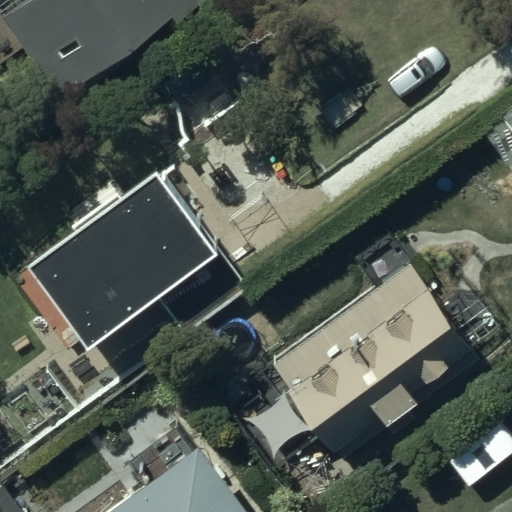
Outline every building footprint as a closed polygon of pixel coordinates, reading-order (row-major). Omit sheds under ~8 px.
[(23,0),(9,10),(60,80),(170,2),(181,17),(203,0),(23,0)] [(511,88),(506,93),(508,96),(487,111),(511,146),(511,88)] [(91,332),(157,285),(184,322),(244,279),(218,242),(222,239),(161,153),(30,246),(91,332)] [(359,248),(375,271),(276,341),(290,360),(293,358),(347,435),(389,405),(396,415),(418,400),(412,391),(481,341),(470,326),(476,321),(431,258),(425,262),(412,244),(409,247),(392,224),(359,248)] [(182,398),(133,433),(145,451),(59,511),(243,511),(266,496),(204,409),(194,416),(182,398)]
